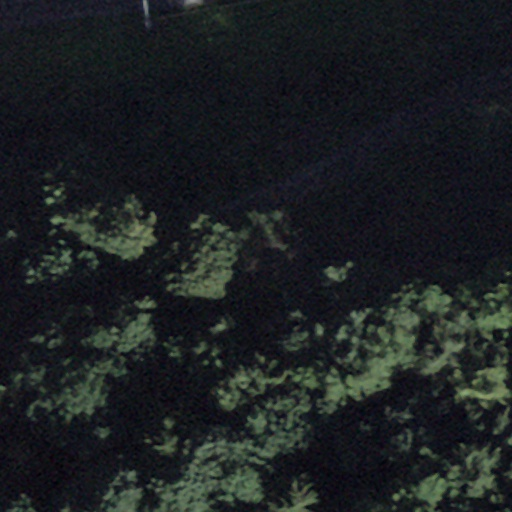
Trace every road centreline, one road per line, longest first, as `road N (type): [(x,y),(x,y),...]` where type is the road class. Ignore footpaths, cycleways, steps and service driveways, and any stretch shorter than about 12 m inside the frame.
road 1 (track): [(511,53),(433,85),(280,216),(0,285)]
road 2 (track): [(511,331),(277,298),(0,327)]
